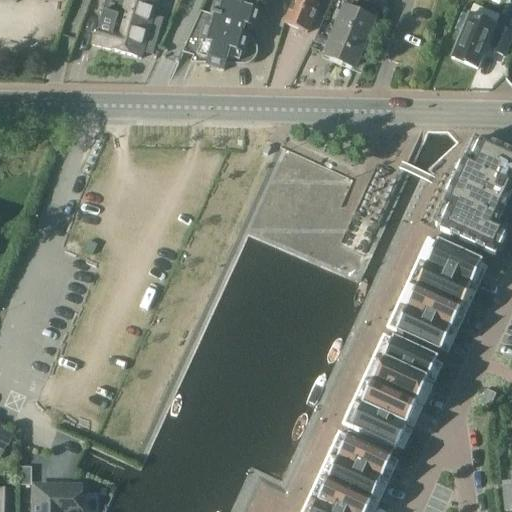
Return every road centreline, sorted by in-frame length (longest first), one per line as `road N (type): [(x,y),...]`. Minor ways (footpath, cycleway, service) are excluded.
road 1 (secondary): [(0,101),(511,113)]
road 2 (residential): [(511,283),(460,408),(472,511)]
